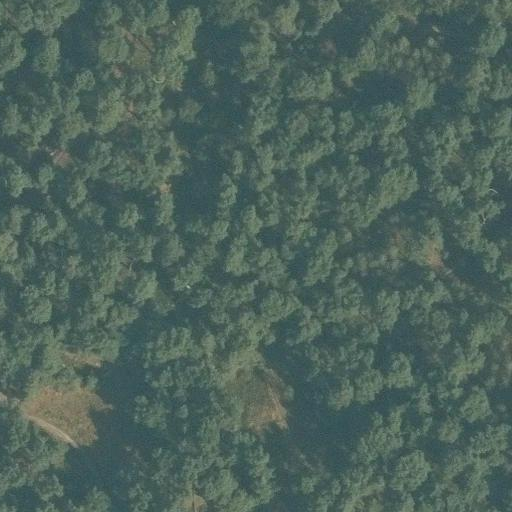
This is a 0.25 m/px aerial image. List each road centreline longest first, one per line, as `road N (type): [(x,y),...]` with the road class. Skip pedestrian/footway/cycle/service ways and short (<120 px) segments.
road 1 (track): [(137,0),(59,226),(0,296)]
road 2 (track): [(511,37),(222,0)]
road 3 (track): [(0,383),(46,401),(115,511)]
